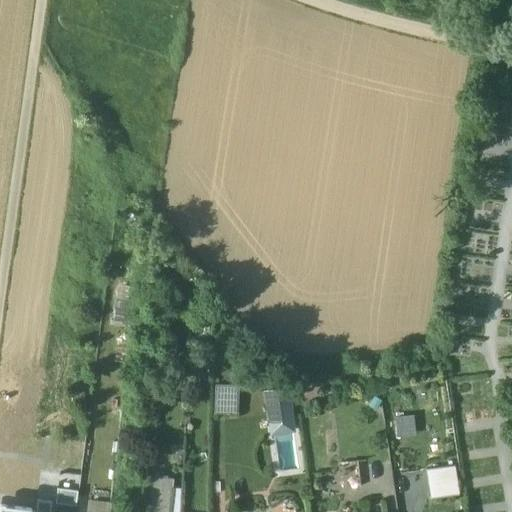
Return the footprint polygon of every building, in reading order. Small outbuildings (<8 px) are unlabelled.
[(114,298),(113,322),(130,323),(130,298),(114,298)] [(217,383),(217,406),(237,407),(237,384),(217,383)] [(294,429),(287,390),(263,394),(269,433),(294,429)] [(396,418),(398,434),(416,431),(413,415),(396,418)] [(95,421),(95,457),(113,457),(114,422),(95,421)] [(454,464),(426,468),(431,498),(458,494),(454,464)] [(152,507),(168,509),(171,478),(155,476),(152,507)] [(57,511),(49,511),(50,501),(37,499),(35,509),(24,507),(23,511),(57,511)] [(0,511),(23,511),(24,507),(0,503),(0,511)]
